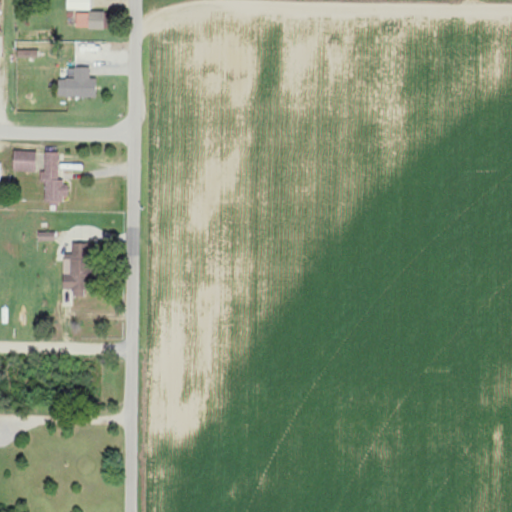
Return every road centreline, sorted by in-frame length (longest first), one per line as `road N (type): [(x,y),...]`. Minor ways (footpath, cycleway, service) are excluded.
road 1 (residential): [(131,511),(136,0)]
road 2 (residential): [(469,3),(311,0)]
road 3 (residential): [(135,134),(0,131)]
road 4 (residential): [(0,344),(133,346)]
